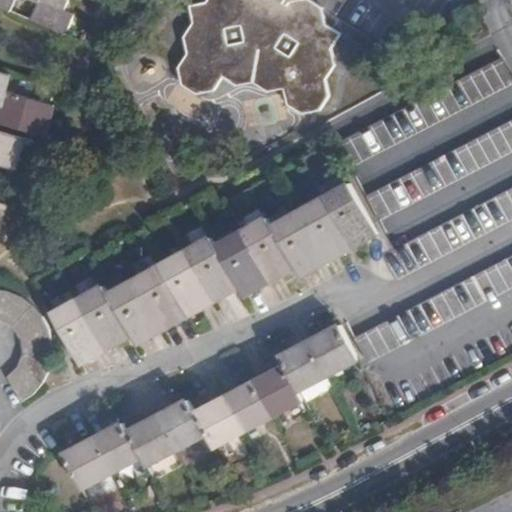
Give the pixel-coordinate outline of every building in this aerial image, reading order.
[(0,0),(0,5),(11,10),(15,0),(35,0),(38,1),(31,18),(66,33),(74,14),(65,11),(70,0),(0,0)] [(207,0),(206,2),(191,5),(194,21),(185,36),(189,53),(180,67),(184,86),(198,94),(215,91),(224,77),(238,86),(254,83),(267,91),(285,88),(288,104),(303,113),(320,110),(330,94),(327,79),(335,65),(333,49),(342,34),(328,25),(324,7),(312,0),(207,0)] [(0,105),(3,106),(7,90),(12,74),(0,71),(0,105)] [(7,90),(3,106),(0,116),(0,121),(21,127),(48,135),(50,126),(56,104),(22,94),(7,90)] [(0,163),(17,168),(25,137),(0,130),(0,163)] [(351,183),(326,198),(354,248),(379,234),(351,183)] [(326,198),(300,212),(328,263),(354,248),(326,198)] [(300,212),(274,226),(297,268),(302,276),(328,263),(300,212)] [(270,218),(244,232),(271,282),(297,268),(274,226),(270,218)] [(244,232),(218,246),(241,288),(245,295),(246,296),(271,282),(244,232)] [(213,237),(188,252),(216,301),(241,288),(218,246),(213,237)] [(188,252),(162,266),(190,316),(216,301),(188,252)] [(162,266),(137,280),(164,330),(190,316),(162,266)] [(110,294),(134,336),(138,343),(164,330),(137,280),(110,294)] [(79,300),(107,351),(134,336),(110,294),(105,286),(79,300)] [(0,319),(3,319),(9,323),(14,327),(20,334),(22,340),(24,346),(23,355),(21,364),(9,376),(23,402),(27,399),(35,393),(41,387),(46,378),(51,367),(53,356),(54,346),(51,332),(48,323),(39,310),(30,301),(20,295),(11,292),(2,289),(0,289),(0,319)] [(82,364),(107,351),(79,300),(54,313),(82,364)] [(342,326),(313,341),(331,375),(360,360),(342,326)] [(282,357),(287,367),(300,391),(311,386),(331,375),(313,341),(282,357)] [(287,367),(258,382),(268,402),(275,416),(305,400),(300,391),(287,367)] [(258,382),(228,398),(245,431),(275,416),(268,402),(258,382)] [(228,398),(197,413),(208,435),(215,447),(245,431),(228,398)] [(190,400),(160,416),(168,430),(178,450),(208,435),(197,413),(190,400)] [(130,432),(143,458),(147,466),(178,450),(168,430),(160,416),(130,432)] [(94,440),(113,474),(143,458),(130,432),(125,423),(94,440)] [(82,489),(113,474),(94,440),(65,454),(82,489)]
